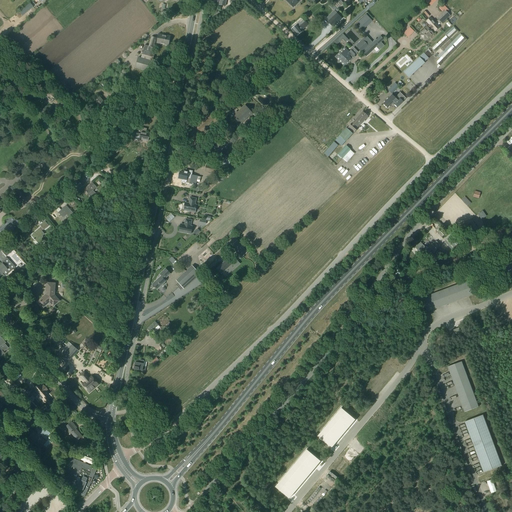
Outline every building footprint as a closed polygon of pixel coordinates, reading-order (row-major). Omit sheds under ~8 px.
[(30,3),(19,12),(23,16),(34,7),(30,3)] [(342,19),(334,11),(326,19),(333,26),(342,19)] [(445,11),(437,19),(441,24),(450,16),(445,11)] [(366,15),(356,25),(360,29),(370,20),(366,15)] [(426,27),(419,34),(425,41),(433,34),(431,32),(433,30),(435,31),(439,28),(430,18),(426,22),(429,25),(427,28),(426,27)] [(297,25),(291,30),(296,36),(302,32),(301,31),(307,26),(304,23),(303,21),(297,25)] [(409,28),(403,34),(408,38),(414,32),(409,28)] [(158,35),(156,43),(168,46),(170,37),(158,35)] [(373,44),(369,48),(363,41),(357,47),(366,57),(376,48),(379,51),(384,46),(381,43),(384,40),(381,37),(373,44)] [(144,46),(143,50),(152,52),(156,39),(151,38),(149,47),(144,46)] [(143,50),(141,58),(149,61),(149,63),(151,64),(155,53),(152,52),(143,50)] [(344,51),(337,57),(344,65),(351,59),(348,55),(349,54),(346,50),(344,52),(344,51)] [(138,58),(135,68),(146,72),(149,63),(149,61),(141,58),(138,58)] [(419,58),(403,72),(408,78),(424,63),(419,58)] [(216,76),(213,81),(221,85),(224,80),(216,76)] [(394,83),(387,90),(391,94),(398,87),(394,83)] [(99,97),(90,105),(98,115),(108,106),(99,97)] [(389,97),(382,104),(387,109),(392,104),(393,105),(394,105),(397,108),(403,102),(399,98),(397,100),(396,99),(394,100),(393,99),(392,100),(389,97)] [(244,106),(233,116),(240,124),(252,114),(244,106)] [(187,132),(186,132),(195,141),(217,120),(209,111),(187,132)] [(347,127),(335,141),(341,146),(354,132),(357,128),(361,123),(362,123),(367,117),(362,112),(352,124),(352,123),(347,128),(347,127)] [(130,134),(129,137),(135,138),(136,136),(140,137),(139,139),(149,142),(151,134),(147,133),(147,129),(139,127),(138,131),(132,130),(130,134)] [(220,155),(224,145),(218,142),(214,152),(220,155)] [(112,147),(111,148),(116,154),(117,155),(124,149),(119,144),(118,143),(117,143),(113,146),(112,147)] [(345,146),(338,155),(342,159),(350,150),(345,146)] [(219,155),(216,164),(228,168),(231,159),(219,155)] [(206,165),(205,171),(217,174),(218,167),(206,165)] [(475,169),(467,178),(470,180),(477,171),(475,169)] [(180,172),(178,178),(181,179),(182,179),(182,182),(195,184),(196,182),(199,183),(200,178),(197,177),(191,176),(192,173),(184,171),(184,173),(180,172)] [(222,173),(216,179),(219,183),(226,178),(222,173)] [(78,181),(73,185),(78,190),(82,186),(78,181)] [(92,183),(84,189),(88,194),(96,188),(92,183)] [(185,203),(183,210),(195,213),(196,205),(194,205),(196,199),(190,198),(189,204),(185,203)] [(66,206),(58,213),(62,217),(70,211),(66,206)] [(172,223),(177,218),(173,214),(168,219),(172,223)] [(180,224),(179,232),(190,234),(192,227),(190,226),(191,221),(185,219),(184,225),(180,224)] [(471,219),(457,229),(459,231),(470,224),(477,234),(479,232),(471,219)] [(40,230),(33,236),(37,240),(39,243),(43,241),(40,238),(44,234),(40,230)] [(451,236),(445,242),(453,250),(456,247),(452,244),(455,241),(451,236)] [(232,245),(242,257),(248,252),(238,240),(233,245),(232,245)] [(420,242),(414,248),(422,255),(424,253),(428,258),(432,255),(435,252),(436,253),(437,254),(441,251),(439,248),(441,246),(436,241),(427,249),(420,242)] [(229,258),(217,268),(221,272),(225,268),(226,269),(233,263),(229,258)] [(4,262),(0,265),(0,275),(9,268),(4,262)] [(185,272),(176,281),(184,289),(200,275),(192,266),(185,272)] [(161,276),(152,284),(157,289),(162,284),(165,282),(163,281),(170,274),(167,271),(165,269),(160,274),(161,276)] [(467,281),(422,298),(427,312),(472,295),(467,281)] [(41,300),(37,304),(42,309),(49,302),(50,302),(53,306),(59,301),(53,295),(54,284),(46,283),(45,288),(46,290),(46,292),(46,294),(46,295),(44,296),(40,299),(41,300)] [(511,308),(500,313),(503,321),(511,318),(511,308)] [(153,323),(148,327),(153,332),(160,325),(158,323),(155,326),(153,323)] [(458,328),(449,332),(451,337),(461,333),(458,328)] [(0,356),(0,357),(4,353),(3,352),(8,348),(5,344),(6,343),(1,337),(0,338),(0,356)] [(71,345),(65,352),(67,353),(71,357),(73,355),(77,350),(71,345)] [(64,356),(64,355),(61,359),(67,364),(69,360),(64,356)] [(135,362),(133,369),(145,372),(146,367),(143,366),(144,361),(142,361),(138,360),(137,361),(137,363),(135,362)] [(461,362),(448,367),(464,412),(478,407),(461,362)] [(84,372),(80,376),(85,382),(82,384),(89,392),(98,385),(91,376),(90,378),(84,372)] [(13,379),(9,382),(14,389),(17,392),(21,389),(19,386),(20,386),(19,385),(15,381),(13,379)] [(48,394),(45,391),(46,390),(43,387),(42,387),(39,384),(37,386),(35,383),(30,387),(34,391),(31,393),(38,401),(40,398),(44,403),(49,399),(46,396),(48,394)] [(0,392),(0,408),(4,404),(6,405),(9,402),(0,392)] [(332,448),(355,420),(341,408),(318,436),(332,448)] [(482,415),(464,422),(483,473),(501,466),(482,415)] [(71,422),(65,428),(70,434),(71,433),(77,441),(82,437),(75,429),(77,428),(71,422)] [(32,432),(27,438),(40,448),(45,442),(32,432)] [(289,498),(321,461),(307,450),(275,487),(289,498)] [(64,465),(63,468),(65,468),(63,472),(68,474),(65,482),(68,483),(69,479),(75,481),(71,489),(76,491),(76,492),(77,493),(79,493),(84,495),(91,479),(89,478),(93,468),(68,457),(67,460),(68,460),(66,466),(64,465)] [(492,480),(487,482),(491,493),(496,491),(492,480)]
